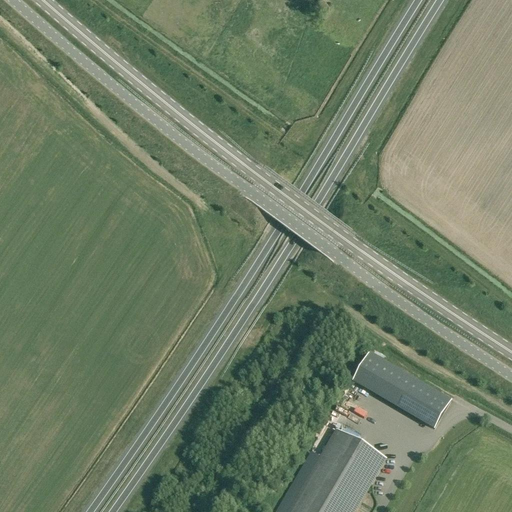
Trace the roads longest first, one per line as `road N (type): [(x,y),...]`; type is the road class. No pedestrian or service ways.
road 1 (trunk): [(418,0),(208,340),(90,511)]
road 2 (trunk): [(113,511),(440,0)]
road 3 (primary): [(511,353),(275,188),(41,0)]
road 4 (unclassified): [(327,247),(188,146),(13,0)]
road 5 (unclassified): [(327,247),(511,378)]
